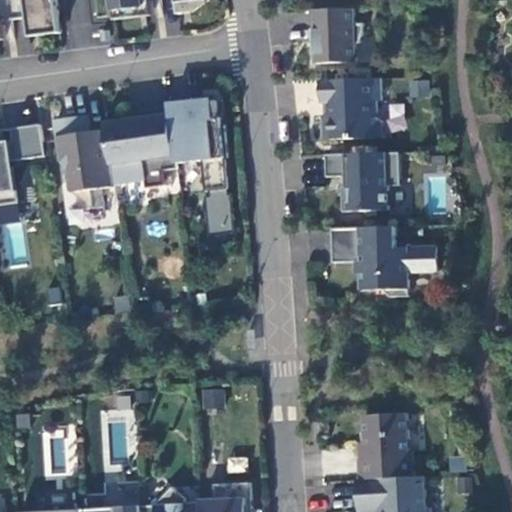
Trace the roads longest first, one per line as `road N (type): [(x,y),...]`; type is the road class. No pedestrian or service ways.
road 1 (residential): [(292,511),(255,42)]
road 2 (residential): [(255,42),(0,81)]
